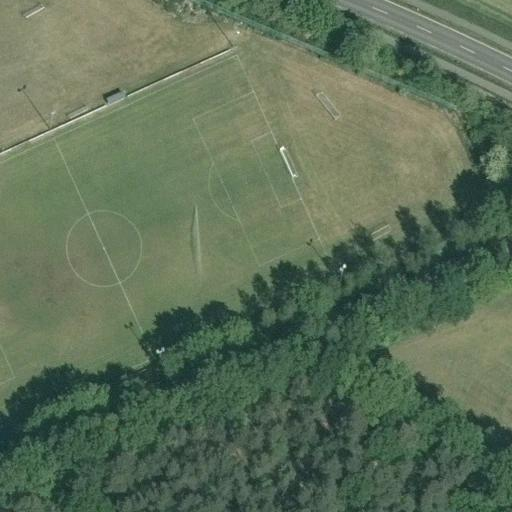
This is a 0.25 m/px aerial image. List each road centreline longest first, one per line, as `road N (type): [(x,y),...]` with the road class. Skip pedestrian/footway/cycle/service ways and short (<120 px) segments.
road 1 (unclassified): [(0,458),(511,238)]
road 2 (tertiary): [(352,0),(511,71)]
